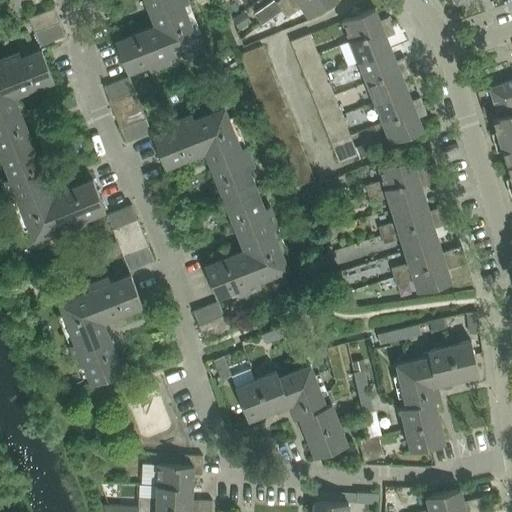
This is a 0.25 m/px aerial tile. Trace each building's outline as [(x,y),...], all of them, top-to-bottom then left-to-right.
[(189,2),(188,0),(146,0),(156,25),(116,40),(128,72),(148,64),(151,69),(172,61),(170,55),(200,44),(184,4),(189,2)] [(280,0),(277,2),(283,9),(295,0),(280,0)] [(295,0),(283,9),(288,17),(302,6),(310,17),(334,0),(295,0)] [(255,8),(260,24),(282,17),(277,1),(255,8)] [(29,17),(41,45),(66,35),(55,7),(29,17)] [(351,39),(351,41),(392,24),(389,16),(380,20),(375,7),(343,20),(351,39)] [(244,11),(233,18),(240,29),(251,22),(244,11)] [(351,39),(339,44),(348,65),(359,61),(392,48),(387,36),(395,33),(392,24),(351,41),(351,39)] [(291,40),(295,48),(314,41),(311,32),(291,40)] [(240,54),(245,65),(267,56),(263,45),(240,54)] [(0,150),(2,157),(34,144),(15,96),(55,80),(42,48),(22,56),(20,51),(0,58),(0,62),(1,65),(0,65),(0,150)] [(359,61),(367,81),(408,65),(405,57),(396,60),(392,48),(359,61)] [(245,65),(249,76),(272,67),(267,56),(245,65)] [(304,72),(308,81),(327,74),(323,64),(304,72)] [(367,81),(375,101),(407,88),(403,77),(411,73),(408,65),(367,81)] [(249,76),(254,87),(276,78),(272,67),(249,76)] [(327,74),(308,81),(311,90),(331,82),(327,74)] [(105,86),(127,141),(152,131),(136,89),(135,90),(130,76),(105,86)] [(254,87),(258,98),(281,89),(276,78),(254,87)] [(511,79),(490,88),(499,115),(511,110),(511,79)] [(375,101),(383,121),(424,105),(420,97),(412,100),(407,88),(375,101)] [(258,98),(262,109),(285,100),(281,89),(258,98)] [(262,109),(267,120),(289,112),(285,100),(262,109)] [(320,112),(323,122),(343,114),(339,104),(320,112)] [(424,105),(383,121),(392,142),(424,129),(419,117),(427,113),(424,105)] [(173,127),(154,135),(166,166),(206,150),(209,160),(213,158),(222,181),(218,182),(225,199),(257,187),(249,168),(254,165),(246,144),(240,147),(225,107),(195,119),(192,113),(190,114),(171,121),(173,127)] [(501,143),(507,163),(511,161),(511,110),(499,115),(493,117),(499,137),(497,138),(497,139),(498,139),(499,143),(499,144),(501,143)] [(267,120),(271,132),(294,123),(289,112),(267,120)] [(343,114),(323,122),(327,131),(347,123),(343,114)] [(271,132),(275,143),(298,134),(294,123),(271,132)] [(275,143),(280,154),(302,145),(298,134),(275,143)] [(34,144),(2,157),(10,177),(5,179),(13,200),(19,198),(35,238),(65,226),(67,232),(88,223),(86,218),(106,210),(94,178),(54,194),(34,144)] [(280,154),(284,165),(307,156),(302,145),(280,154)] [(356,147),(336,154),(340,162),(359,154),(356,147)] [(284,165),(289,176),(311,167),(307,156),(284,165)] [(366,185),(369,193),(439,171),(436,163),(416,169),(413,156),(380,167),(384,179),(366,185)] [(311,167),(289,176),(293,187),(316,179),(311,167)] [(389,196),(392,208),(426,198),(422,186),(441,180),(439,171),(369,193),(371,202),(389,196)] [(245,249),(205,265),(217,296),(237,288),(239,294),(258,287),(260,286),(258,280),(289,268),(273,228),(278,225),(270,204),(264,207),(257,187),(225,199),(233,219),(237,218),(245,240),(242,242),(245,249)] [(379,226),(382,234),(452,213),(449,204),(429,210),(426,198),(392,208),(396,221),(379,226)] [(124,255),(129,269),(154,259),(138,217),(132,203),(107,213),(123,255),(124,255)] [(402,238),(405,250),(438,239),(435,227),(454,221),(452,213),(382,234),(384,243),(402,238)] [(391,267),(394,276),(465,254),(462,245),(442,251),(438,239),(405,250),(409,262),(391,267)] [(329,248),(332,267),(349,264),(348,255),(371,251),(369,241),(329,248)] [(465,254),(394,276),(397,284),(414,279),(418,292),(451,281),(447,269),(467,262),(465,254)] [(108,275),(90,282),(87,283),(89,289),(60,301),(75,341),(70,343),(78,364),(83,362),(91,382),(123,370),(103,320),(143,305),(131,273),(111,281),(108,275)] [(337,295),(341,309),(358,306),(353,290),(338,294),(337,295)] [(194,310),(204,338),(230,328),(225,313),(224,313),(219,300),(194,310)] [(480,332),(477,310),(467,312),(470,333),(480,332)] [(301,318),(281,325),(285,335),(287,340),(301,334),(299,330),(305,327),(301,318)] [(419,323),(378,332),(380,343),(421,333),(419,323)] [(285,335),(281,325),(261,333),(265,343),(285,335)] [(472,339),(450,345),(458,379),(480,374),(472,339)] [(325,344),(314,348),(318,358),(329,354),(325,344)] [(450,345),(430,349),(438,383),(458,379),(450,345)] [(214,358),(222,379),(231,375),(224,355),(214,358)] [(430,355),(397,363),(407,405),(407,407),(435,400),(441,399),(438,383),(431,355),(430,355)] [(364,358),(352,361),(363,412),(374,409),(365,369),(367,368),(364,358)] [(310,364),(279,376),(289,403),(295,418),(300,415),(332,403),(332,402),(335,401),(330,389),(322,392),(310,364)] [(269,411),(289,403),(279,376),(277,370),(257,378),(269,411)] [(249,419),(269,411),(257,378),(236,386),(249,419)] [(402,408),(406,428),(440,420),(435,400),(407,407),(402,408)] [(300,415),(308,435),(340,422),(332,403),(300,415)] [(440,420),(406,428),(411,450),(445,442),(440,420)] [(340,422),(308,435),(316,456),(348,443),(340,422)] [(379,434),(370,437),(374,458),(384,455),(379,434)] [(374,458),(370,437),(360,439),(365,460),(374,458)] [(159,462),(158,484),(193,486),(193,473),(202,474),(203,454),(185,454),(185,463),(159,462)] [(139,496),(138,511),(212,511),(213,499),(192,498),(193,486),(158,484),(157,497),(139,496)] [(413,511),(453,511),(486,504),(484,496),(464,501),(461,488),(427,496),(430,508),(413,511)] [(379,492),(357,492),(357,501),(378,502),(379,492)] [(314,500),(313,511),(348,511),(349,501),(314,500)]
